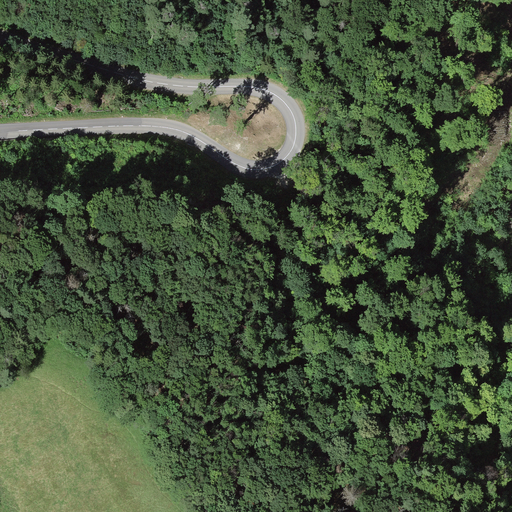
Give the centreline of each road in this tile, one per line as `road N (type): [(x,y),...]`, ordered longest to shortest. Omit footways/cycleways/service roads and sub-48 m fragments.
road 1 (tertiary): [(0,131),(169,126),(253,169),(280,161),(296,131),(291,108),(270,90),(146,80),(0,37)]
road 2 (track): [(280,161),(285,185),(268,236),(282,342),(292,374),(346,393)]
